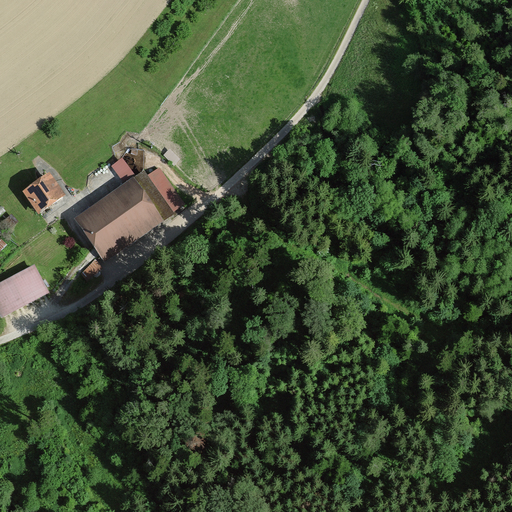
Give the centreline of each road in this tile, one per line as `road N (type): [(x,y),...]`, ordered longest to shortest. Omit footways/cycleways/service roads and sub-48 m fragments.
road 1 (unclassified): [(0,341),(79,304),(208,202),(293,120),(363,0)]
road 2 (track): [(511,336),(473,338),(435,328),(273,233),(229,182)]
